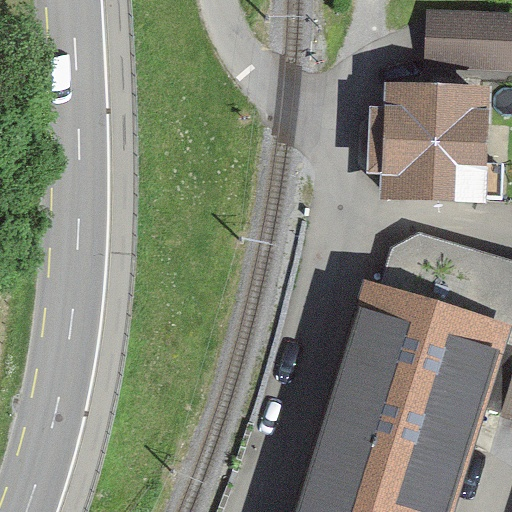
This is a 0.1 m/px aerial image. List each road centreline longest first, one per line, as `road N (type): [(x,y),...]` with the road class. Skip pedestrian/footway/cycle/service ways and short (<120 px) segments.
road 1 (secondary): [(74,0),(81,204),(68,363),(27,511)]
road 2 (unclassified): [(218,0),(247,67),(289,100)]
